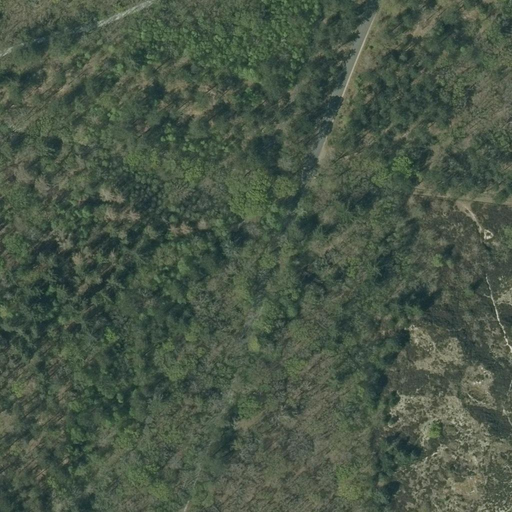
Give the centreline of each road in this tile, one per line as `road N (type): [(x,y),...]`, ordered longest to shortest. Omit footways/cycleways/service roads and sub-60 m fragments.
road 1 (tertiary): [(178,511),(376,0)]
road 2 (unknown): [(0,115),(257,162)]
road 3 (unknown): [(52,511),(65,406),(61,360),(0,316)]
road 4 (track): [(511,203),(395,190),(314,154)]
